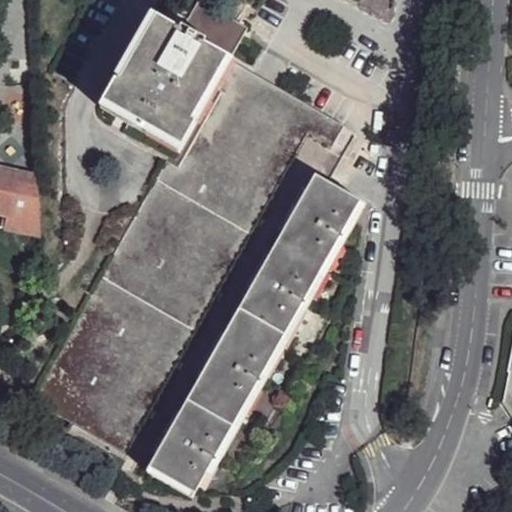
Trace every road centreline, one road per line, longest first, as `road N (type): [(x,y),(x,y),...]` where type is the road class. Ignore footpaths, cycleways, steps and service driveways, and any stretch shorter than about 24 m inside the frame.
road 1 (residential): [(395,511),(442,444),(472,349),(490,144)]
road 2 (residential): [(490,144),(497,0)]
